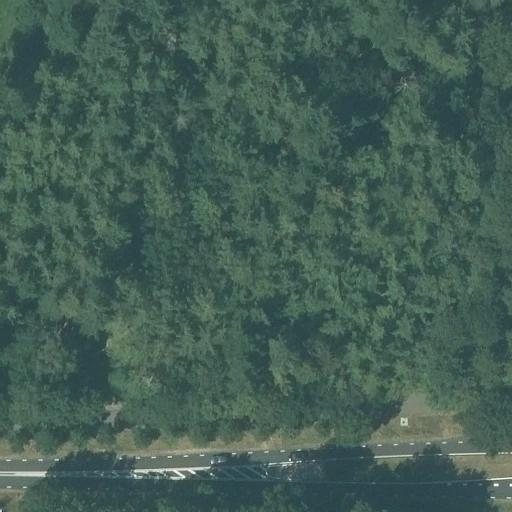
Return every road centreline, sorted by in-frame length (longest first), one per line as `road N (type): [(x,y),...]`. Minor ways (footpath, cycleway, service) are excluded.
road 1 (unclassified): [(0,423),(511,395)]
road 2 (primary): [(511,446),(107,475)]
road 3 (primary): [(107,475),(511,496)]
